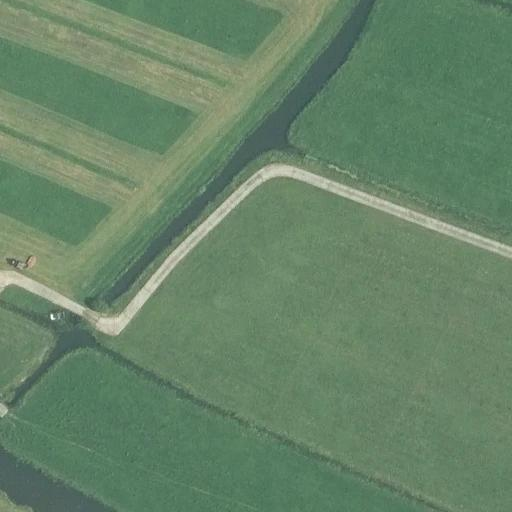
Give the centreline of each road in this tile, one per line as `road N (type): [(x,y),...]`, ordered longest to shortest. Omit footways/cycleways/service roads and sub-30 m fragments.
road 1 (track): [(0,279),(9,276),(117,324),(256,178),(275,170),(304,176)]
road 2 (track): [(304,176),(511,253)]
